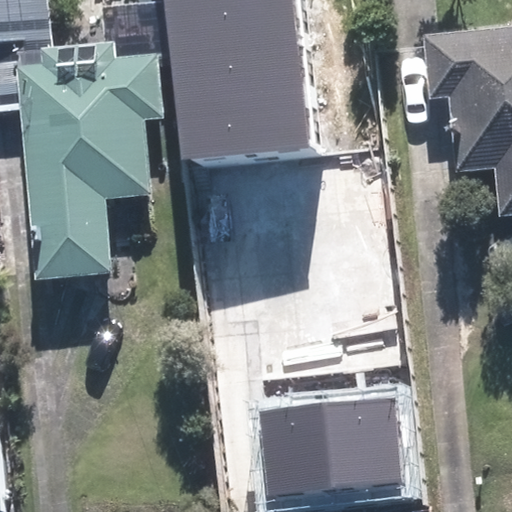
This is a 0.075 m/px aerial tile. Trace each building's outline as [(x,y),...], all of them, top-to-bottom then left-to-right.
[(48,0),(0,0),(0,110),(24,108),(39,285),(111,279),(105,205),(153,201),(146,126),(163,125),(158,63),(115,67),(114,52),(53,57),(48,0)] [(170,0),(190,168),(315,154),(296,0),(170,0)] [(511,221),(511,35),(431,43),(437,104),(456,102),(463,177),(497,174),(501,222),(511,221)] [(200,197),(204,272),(215,271),(218,324),(242,323),(245,387),(310,383),(308,358),(389,354),(380,188),(200,197)] [(0,511),(20,510),(0,331),(0,511)] [(395,398),(258,414),(268,500),(405,484),(395,398)]
